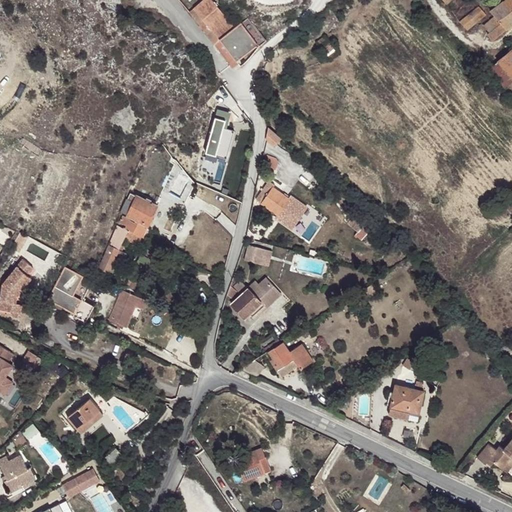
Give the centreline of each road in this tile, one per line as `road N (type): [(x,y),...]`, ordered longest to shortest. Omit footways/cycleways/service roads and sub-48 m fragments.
road 1 (residential): [(503,511),(206,371)]
road 2 (residential): [(239,86),(259,132),(206,371)]
road 3 (residential): [(151,511),(206,371)]
road 4 (residential): [(325,0),(259,57),(239,86)]
